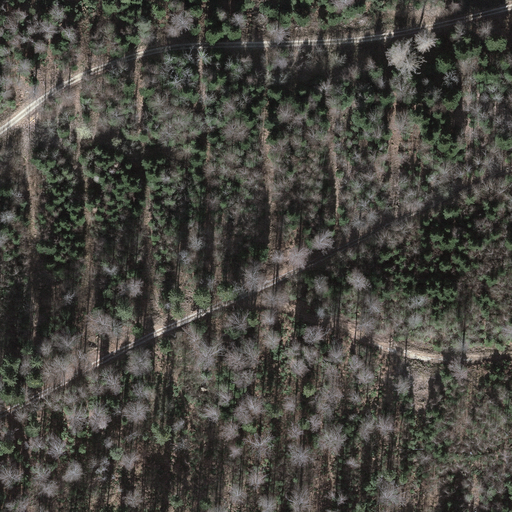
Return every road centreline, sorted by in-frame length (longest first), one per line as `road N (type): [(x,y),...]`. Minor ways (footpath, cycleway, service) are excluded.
road 1 (track): [(511,167),(0,413)]
road 2 (track): [(0,129),(49,93),(140,53),(438,23),(511,0)]
road 3 (track): [(239,297),(414,353),(511,354)]
